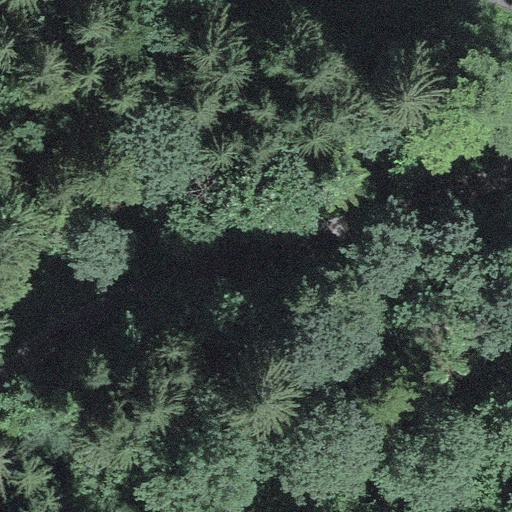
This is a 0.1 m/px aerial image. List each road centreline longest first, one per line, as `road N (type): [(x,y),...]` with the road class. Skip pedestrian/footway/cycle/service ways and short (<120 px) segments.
road 1 (track): [(511,162),(377,220),(193,266),(68,318),(0,383)]
road 2 (track): [(357,0),(511,3)]
